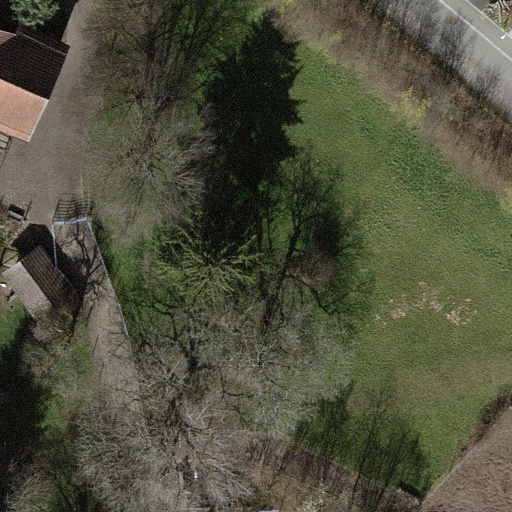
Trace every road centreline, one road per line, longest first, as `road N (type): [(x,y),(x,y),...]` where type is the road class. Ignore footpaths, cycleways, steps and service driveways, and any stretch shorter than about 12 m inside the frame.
road 1 (track): [(143,511),(139,457),(53,156),(80,85),(79,0)]
road 2 (track): [(385,511),(294,464),(235,452),(139,457)]
